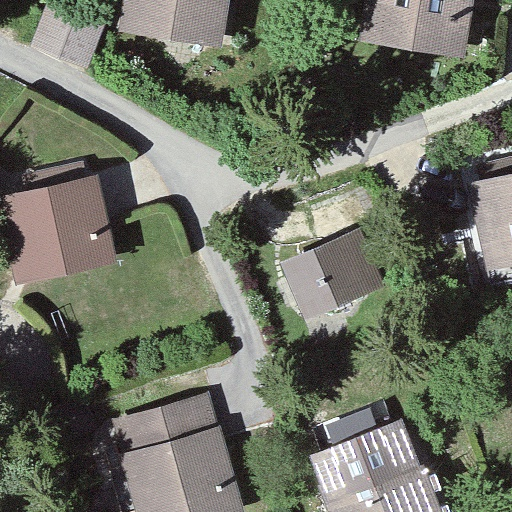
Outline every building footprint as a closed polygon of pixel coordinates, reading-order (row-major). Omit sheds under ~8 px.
[(54,0),(36,46),(85,68),(106,10),(81,0),(54,0)] [(124,0),(120,21),(231,41),(238,0),(124,0)] [(363,0),(356,39),(460,59),(471,0),(363,0)] [(20,280),(109,264),(91,169),(3,185),(20,280)] [(511,203),(485,210),(509,306),(511,305),(511,203)] [(303,288),(329,351),(411,318),(386,255),(303,288)] [(65,440),(101,427),(86,388),(51,401),(65,440)] [(112,419),(139,511),(233,511),(242,509),(207,390),(112,419)] [(312,445),(336,511),(435,511),(399,413),(312,445)]
